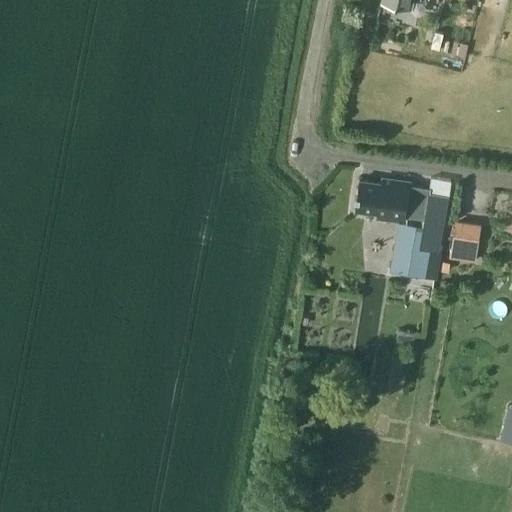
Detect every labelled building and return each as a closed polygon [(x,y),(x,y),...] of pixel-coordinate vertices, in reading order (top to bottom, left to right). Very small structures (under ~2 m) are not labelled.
[(381,0),(381,1),(410,8),(412,0),(381,0)] [(359,178),(354,209),(377,212),(376,217),(398,220),(403,221),(404,214),(423,216),(422,223),(419,238),(432,240),(439,242),(446,202),(426,199),(428,188),(409,185),(409,180),(382,177),(381,182),(359,178)] [(475,261),(480,222),(455,219),(449,257),(475,261)] [(394,243),(389,270),(425,277),(430,249),(432,240),(419,238),(417,247),(394,243)] [(301,415),(290,414),(289,427),(299,428),(301,415)]
